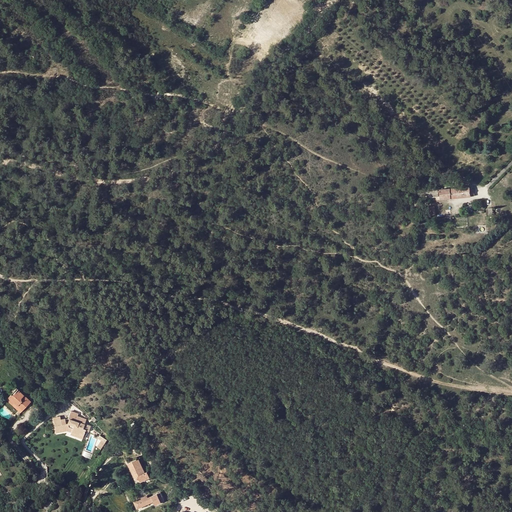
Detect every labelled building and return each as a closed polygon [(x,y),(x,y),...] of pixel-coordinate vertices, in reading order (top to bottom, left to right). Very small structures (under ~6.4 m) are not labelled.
[(468,185),(466,185),(466,183),(466,182),(461,183),(461,185),(440,187),(441,196),(475,193),(474,187),(471,187),(470,183),(468,183),(468,185)] [(418,194),(439,191),(438,185),(435,186),(434,183),(428,184),(428,187),(417,189),(418,194)] [(13,404),(21,411),(30,402),(16,390),(11,396),(8,396),(5,400),(11,406),(13,404)] [(11,406),(19,413),(21,411),(13,404),(11,406)] [(63,421),(55,422),(54,419),(49,420),(51,428),(52,435),(63,433),(62,428),(64,428),(68,429),(67,434),(74,437),(75,436),(79,437),(81,433),(84,434),(85,430),(71,424),(73,417),(66,414),(63,421)] [(122,466),(130,481),(133,479),(138,472),(132,461),(122,466)] [(143,473),(139,475),(138,472),(133,479),(136,485),(146,479),(143,473)] [(161,502),(158,494),(157,493),(147,498),(146,495),(135,500),(139,508),(154,502),(155,505),(161,502)]
